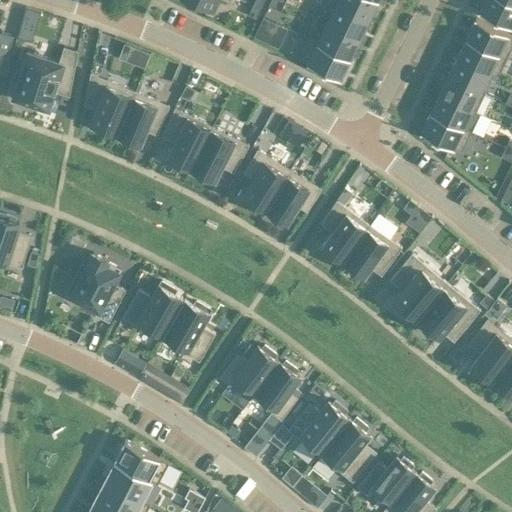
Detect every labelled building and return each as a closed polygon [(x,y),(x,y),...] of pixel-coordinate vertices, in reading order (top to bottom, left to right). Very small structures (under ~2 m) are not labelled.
[(195,0),(213,9),(217,0),(195,0)] [(285,3),(279,0),(271,0),(269,6),(281,11),(285,3)] [(286,0),(281,12),(298,20),(304,7),(289,0),(286,0)] [(369,19),(329,0),(327,0),(336,4),(327,23),(360,39),(369,19)] [(378,0),(329,0),(369,19),(378,0)] [(511,1),(508,0),(484,0),(479,11),(511,26),(511,1)] [(256,18),(262,7),(254,3),(249,15),(256,18)] [(267,42),(276,23),(264,17),(255,36),(267,42)] [(466,38),(507,58),(511,48),(511,34),(476,18),(466,38)] [(360,39),(327,23),(318,41),(310,37),(309,38),(350,58),(360,39)] [(0,69),(5,71),(14,35),(0,31),(0,69)] [(350,58),(309,38),(299,59),(308,63),(340,78),(350,58)] [(499,76),(507,58),(466,38),(457,56),(499,76)] [(125,43),(119,57),(145,68),(151,53),(125,43)] [(29,50),(14,96),(49,108),(54,91),(70,96),(78,50),(64,46),(59,61),(29,50)] [(498,77),(499,76),(457,56),(449,75),(485,93),(494,75),(498,77)] [(107,129),(118,134),(136,90),(91,72),(85,104),(97,109),(90,126),(106,133),(107,129)] [(477,111),(485,93),(449,75),(440,93),(477,111)] [(205,78),(200,87),(212,93),(216,84),(205,78)] [(136,90),(118,134),(141,143),(147,130),(158,135),(170,105),(136,90)] [(476,112),(477,111),(440,93),(431,112),(472,131),(473,130),(464,126),(472,110),(476,112)] [(187,165),(192,168),(213,125),(175,106),(162,135),(176,142),(168,156),(173,158),(171,162),(185,169),(187,165)] [(462,152),(472,131),(431,112),(421,132),(462,152)] [(295,139),(296,120),(281,119),(280,138),(295,139)] [(213,125),(192,168),(196,170),(194,174),(209,181),(211,177),(215,180),(222,166),(234,172),(250,144),(213,125)] [(469,140),(493,148),(497,136),(474,128),(469,140)] [(267,209),(292,169),(258,148),(243,171),(255,179),(244,196),(267,209)] [(511,161),(511,150),(506,148),(502,156),(511,161)] [(343,178),(359,186),(370,165),(354,156),(343,178)] [(322,188),(292,169),(267,209),(287,222),(298,205),(308,211),(322,188)] [(511,196),(511,190),(507,188),(502,199),(509,203),(511,196)] [(322,245),(344,260),(370,223),(337,199),(321,223),(332,230),(322,245)] [(413,200),(407,208),(415,214),(421,206),(413,200)] [(0,211),(0,264),(6,266),(7,262),(22,267),(31,240),(15,235),(20,222),(15,220),(16,216),(0,211)] [(370,223),(344,260),(365,276),(374,263),(385,271),(402,246),(370,223)] [(37,266),(40,252),(33,250),(28,264),(37,266)] [(121,268),(108,261),(108,260),(94,252),(80,278),(76,275),(67,292),(71,295),(99,309),(96,314),(109,321),(126,289),(114,282),(121,268)] [(412,314),(417,319),(448,282),(412,252),(390,279),(393,281),(395,277),(407,287),(404,290),(396,301),(398,303),(396,306),(409,317),(412,314)] [(161,338),(185,298),(175,292),(177,289),(162,280),(153,296),(139,288),(123,316),(161,338)] [(448,282),(417,319),(439,336),(443,332),(454,341),(481,309),(448,282)] [(480,302),(488,308),(495,300),(487,294),(480,302)] [(0,300),(0,307),(11,311),(15,300),(2,295),(0,300)] [(195,304),(185,298),(161,338),(200,361),(216,332),(202,324),(211,309),(197,300),(195,304)] [(495,300),(488,308),(487,309),(494,315),(503,305),(496,299),(495,300)] [(489,378),(493,381),(511,354),(511,336),(487,318),(469,343),(481,352),(472,365),(475,368),(473,371),(486,381),(489,378)] [(253,395),(279,359),(275,356),(278,353),(265,344),(263,347),(258,344),(247,359),(238,352),(220,376),(231,384),(234,380),(253,395)] [(140,376),(148,362),(123,348),(115,362),(140,376)] [(511,354),(493,381),(496,383),(494,386),(507,397),(510,393),(511,395),(511,354)] [(283,362),(279,359),(253,395),(273,409),(272,411),(282,419),(298,397),(289,390),(300,375),(296,372),(298,369),(286,359),(283,362)] [(190,386),(148,362),(140,376),(182,400),(190,386)] [(220,383),(205,401),(215,410),(230,391),(220,383)] [(288,429),(319,454),(350,416),(345,413),(348,409),(336,400),(333,403),(329,400),(320,411),(309,402),(288,429)] [(350,416),(319,454),(353,481),(375,455),(361,444),(370,432),(366,429),(369,426),(356,416),(354,420),(350,416)] [(243,430),(233,423),(227,430),(237,437),(243,430)] [(270,438),(278,445),(285,435),(277,429),(270,438)] [(126,438),(114,459),(158,483),(169,462),(126,438)] [(171,459),(179,473),(199,463),(191,448),(171,459)] [(370,489),(389,504),(416,471),(412,467),(415,464),(404,455),(401,458),(397,455),(387,468),(378,460),(357,486),(367,493),(370,489)] [(158,483),(114,459),(114,460),(116,462),(106,481),(151,504),(151,503),(142,499),(152,480),(158,483)] [(303,473),(292,464),(282,476),(293,486),(303,473)] [(416,471),(389,504),(398,511),(433,511),(437,508),(425,498),(435,486),(431,483),(433,480),(422,471),(420,474),(416,471)] [(106,481),(96,501),(116,511),(146,511),(150,504),(151,504),(106,481)] [(305,496),(317,507),(327,495),(315,485),(305,496)] [(190,488),(185,497),(201,505),(206,497),(190,488)] [(185,497),(188,499),(184,507),(193,511),(197,511),(201,505),(185,497)] [(221,498),(212,509),(216,511),(229,511),(233,508),(221,498)] [(116,511),(96,501),(90,511),(116,511)]
